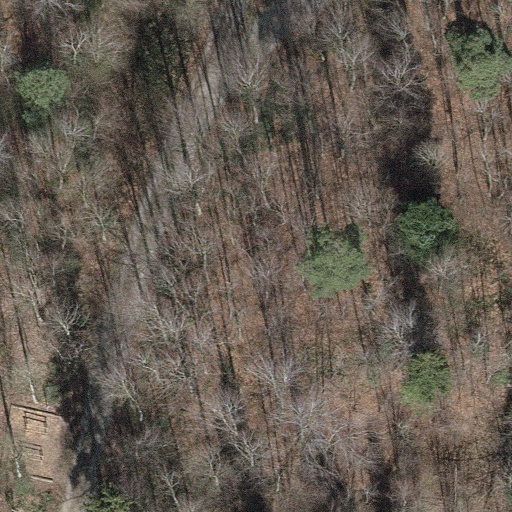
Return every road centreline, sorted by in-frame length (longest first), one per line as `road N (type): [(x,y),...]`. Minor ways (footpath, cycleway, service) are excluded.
road 1 (track): [(81,511),(204,84)]
road 2 (track): [(204,84),(314,0)]
